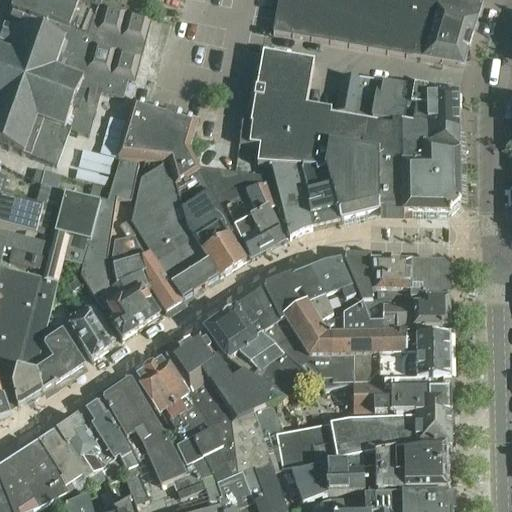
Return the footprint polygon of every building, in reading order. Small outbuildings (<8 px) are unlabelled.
[(0,151),(23,160),(24,159),(56,171),(69,135),(89,141),(93,124),(90,123),(97,97),(123,104),(128,85),(135,87),(152,22),(141,19),(144,4),(126,0),(121,0),(121,1),(116,0),(101,0),(100,6),(102,7),(101,9),(80,2),(81,1),(77,0),(16,0),(0,43),(0,151)] [(279,0),(273,37),(464,71),(482,7),(462,0),(279,0)] [(271,171),(300,173),(310,173),(310,174),(326,174),(340,227),(379,218),(403,219),(448,220),(451,219),(459,211),(459,208),(458,137),(392,126),(336,116),(306,111),(314,67),(262,58),(250,128),(262,130),(259,151),(257,170),(271,171)] [(342,80),(336,116),(392,126),(458,137),(458,100),(342,80)] [(166,167),(164,168),(168,169),(186,233),(219,284),(246,268),(229,241),(232,239),(228,232),(198,171),(190,154),(188,153),(197,125),(148,110),(133,105),(117,162),(166,167)] [(239,149),(259,151),(262,130),(250,128),(242,127),(239,149)] [(110,284),(108,271),(107,263),(116,203),(131,206),(139,169),(119,167),(108,206),(102,205),(101,208),(84,271),(80,281),(101,314),(107,313),(115,326),(112,329),(111,330),(122,347),(137,337),(128,323),(131,321),(112,292),(111,283),(110,284)] [(130,227),(138,239),(151,259),(182,308),(219,284),(186,233),(168,169),(164,168),(141,184),(132,226),(130,227)] [(263,181),(198,171),(228,232),(233,230),(249,265),(283,247),(268,216),(277,211),(263,181)] [(300,173),(271,171),(289,243),(303,236),(312,234),(307,211),(309,210),(300,173)] [(310,173),(300,173),(309,210),(307,211),(312,234),(340,227),(326,174),(310,174),(310,173)] [(1,200),(6,181),(0,178),(0,228),(36,238),(36,236),(45,238),(52,214),(60,181),(36,174),(33,185),(41,188),(36,209),(1,200)] [(0,389),(10,417),(43,398),(37,375),(37,376),(36,374),(47,332),(64,265),(84,271),(101,208),(65,199),(44,285),(0,273),(0,389)] [(0,266),(4,253),(12,255),(40,262),(44,247),(0,235),(0,266)] [(108,271),(110,284),(111,283),(112,292),(131,321),(128,323),(137,337),(144,332),(158,323),(143,297),(146,295),(140,280),(146,277),(141,263),(151,259),(138,239),(134,241),(114,246),(112,262),(112,266),(113,270),(112,271),(108,271)] [(42,263),(40,262),(12,255),(9,267),(39,275),(42,263)] [(182,308),(151,259),(141,263),(146,277),(151,296),(165,319),(182,308)] [(316,274),(313,275),(320,292),(324,291),(329,303),(331,302),(329,306),(334,317),(338,323),(343,321),(363,309),(358,300),(355,302),(339,267),(316,274)] [(344,268),(358,300),(363,309),(343,321),(346,325),(345,340),(389,340),(389,335),(393,335),(393,334),(392,329),(380,329),(380,306),(381,306),(381,304),(381,297),(375,297),(375,280),(373,280),(373,268),(344,268)] [(410,269),(373,268),(373,280),(375,280),(375,297),(381,297),(381,304),(411,304),(410,269)] [(411,269),(410,269),(411,304),(381,304),(381,306),(380,306),(380,329),(392,329),(393,334),(449,333),(448,276),(443,270),(411,270),(411,269)] [(313,275),(296,282),(313,309),(328,329),(338,323),(334,317),(329,306),(331,302),(329,303),(324,291),(320,292),(313,275)] [(236,313),(235,314),(256,343),(260,340),(319,385),(323,385),(323,386),(328,384),(333,390),(411,390),(411,387),(442,387),(450,388),(449,343),(406,344),(406,340),(389,340),(345,340),(346,325),(343,321),(338,323),(328,329),(313,309),(296,282),(264,295),(236,313)] [(108,348),(115,343),(94,310),(86,315),(86,314),(71,323),(69,330),(91,366),(111,354),(108,348)] [(223,363),(242,377),(287,403),(318,389),(313,385),(319,385),(260,340),(256,343),(235,314),(203,335),(223,363)] [(83,370),(62,337),(59,334),(55,333),(53,334),(47,332),(36,374),(37,376),(37,375),(43,398),(44,397),(54,391),(84,371),(83,370)] [(200,338),(179,352),(187,362),(192,361),(227,415),(233,449),(238,482),(242,480),(255,475),(268,511),(286,511),(270,466),(262,442),(253,418),(271,410),(287,403),(242,377),(231,385),(200,339),(200,338)] [(166,360),(163,363),(212,434),(220,455),(233,449),(227,415),(192,361),(187,362),(179,352),(166,360)] [(177,452),(172,455),(187,478),(208,469),(215,490),(238,482),(233,449),(220,455),(212,434),(163,363),(134,383),(159,420),(164,416),(184,447),(176,451),(177,452)] [(328,384),(323,386),(324,395),(324,396),(355,392),(355,420),(329,425),(330,430),(330,431),(354,426),(388,426),(405,423),(415,423),(415,420),(451,420),(450,397),(442,398),(442,387),(411,387),(411,390),(333,390),(328,384)] [(148,462),(136,469),(137,471),(124,478),(133,504),(135,511),(165,501),(161,491),(172,486),(180,504),(204,494),(209,507),(218,504),(220,503),(215,490),(208,469),(187,478),(172,455),(131,385),(103,404),(139,465),(147,461),(148,462)] [(0,423),(10,420),(9,418),(10,418),(10,417),(0,389),(0,423)] [(100,407),(83,418),(113,465),(129,457),(100,407)] [(281,439),(271,410),(253,418),(262,442),(276,440),(281,439)] [(78,422),(56,436),(71,459),(67,462),(86,493),(91,491),(106,484),(108,489),(120,484),(118,479),(124,477),(124,478),(137,471),(136,469),(129,457),(113,465),(83,418),(78,422)] [(330,430),(281,439),(276,440),(282,476),(353,464),(399,454),(451,452),(451,420),(415,420),(415,423),(405,423),(388,426),(354,426),(330,431),(330,430)] [(63,483),(61,484),(67,501),(68,500),(68,501),(86,493),(67,462),(71,459),(56,436),(39,448),(59,478),(60,478),(63,483)] [(37,449),(0,473),(0,489),(9,511),(46,511),(53,508),(67,501),(61,484),(59,485),(55,479),(56,479),(37,449)] [(446,472),(446,452),(399,454),(353,464),(292,478),(283,481),(289,499),(298,496),(302,509),(328,500),(364,498),(364,482),(376,482),(376,483),(390,483),(390,471),(394,471),(403,476),(420,476),(420,472),(446,472)] [(447,496),(446,472),(420,472),(420,476),(403,476),(394,471),(390,471),(390,483),(376,483),(376,496),(377,497),(447,496)] [(268,511),(255,475),(242,480),(255,511),(268,511)] [(215,490),(220,503),(222,511),(255,511),(242,480),(238,482),(215,490)] [(0,511),(9,511),(0,489),(0,511)] [(402,501),(366,502),(366,511),(453,511),(453,505),(444,506),(444,501),(402,501)] [(331,504),(313,510),(313,511),(366,511),(366,502),(331,504)] [(90,511),(88,503),(66,511),(90,511)]
